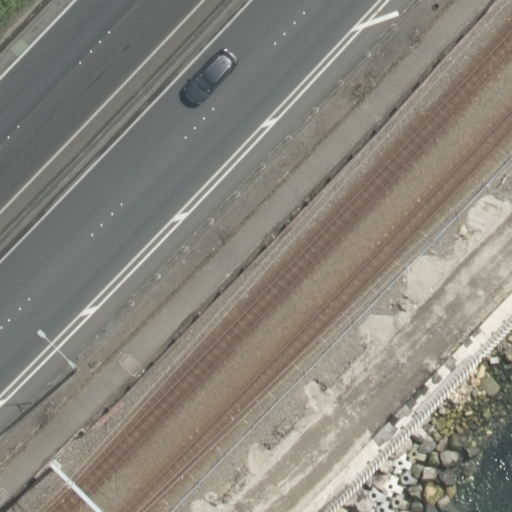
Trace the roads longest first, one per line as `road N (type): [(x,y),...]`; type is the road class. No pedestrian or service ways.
road 1 (trunk): [(357,0),(258,115),(0,372)]
road 2 (trunk): [(0,209),(203,0)]
